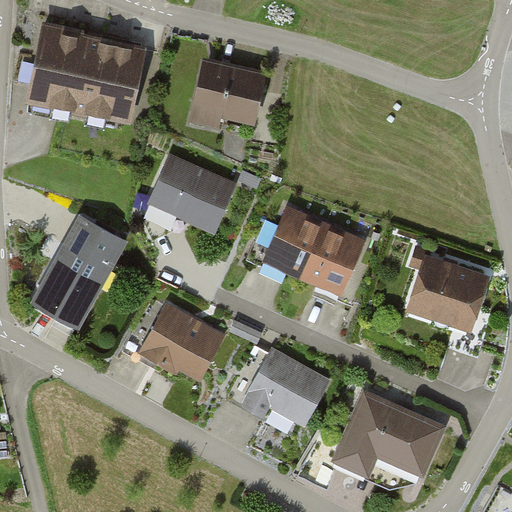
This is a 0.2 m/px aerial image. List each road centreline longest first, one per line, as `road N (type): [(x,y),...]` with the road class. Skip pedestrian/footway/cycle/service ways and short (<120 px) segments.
road 1 (residential): [(125,0),(483,103)]
road 2 (residential): [(0,336),(325,511)]
road 3 (track): [(28,348),(16,373),(16,402),(43,511)]
road 4 (residential): [(440,511),(511,391)]
road 5 (residential): [(511,239),(483,103)]
